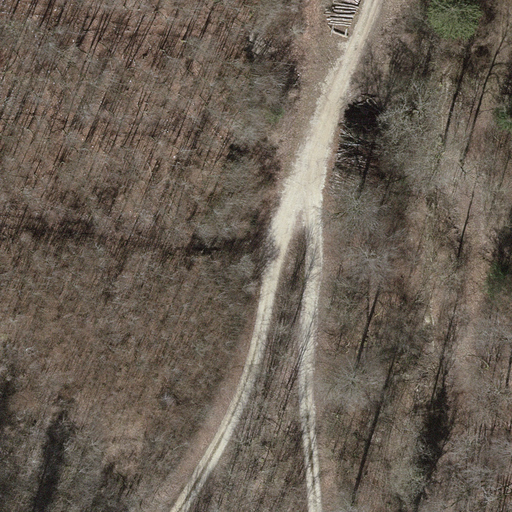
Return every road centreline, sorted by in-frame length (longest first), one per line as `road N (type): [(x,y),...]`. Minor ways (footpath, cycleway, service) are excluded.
road 1 (track): [(368,0),(303,203),(313,511)]
road 2 (track): [(303,203),(185,511)]
